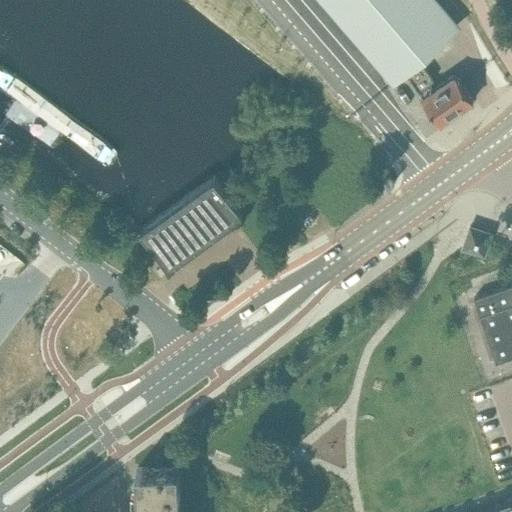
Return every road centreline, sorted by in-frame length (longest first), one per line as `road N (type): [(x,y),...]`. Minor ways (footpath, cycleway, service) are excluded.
road 1 (tertiary): [(12,511),(209,366)]
road 2 (unclassified): [(190,351),(0,198)]
road 3 (tertiary): [(190,351),(0,489)]
road 4 (tertiary): [(342,258),(494,146)]
road 5 (tertiary): [(342,258),(278,287),(190,351)]
road 6 (tertiary): [(209,366),(342,258)]
